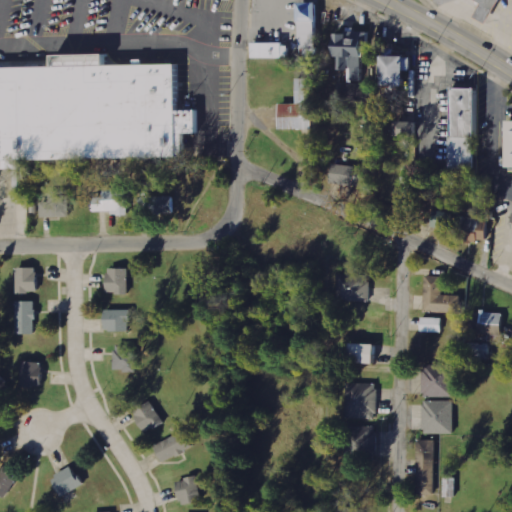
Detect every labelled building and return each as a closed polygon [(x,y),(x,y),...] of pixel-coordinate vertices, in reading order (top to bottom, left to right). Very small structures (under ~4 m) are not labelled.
[(490,24),(503,0),(478,0),(486,4),(479,17),(490,24)] [(349,82),(367,82),(367,32),(357,32),(357,29),(349,29),(349,35),(339,35),(339,71),(349,70),(349,82)] [(254,43),(254,58),(291,59),(291,44),(254,43)] [(0,65),(58,64),(57,53),(110,51),(110,63),(180,61),(181,109),(197,109),(198,131),(185,131),(186,154),(0,158),(0,65)] [(411,71),(415,71),(415,57),(387,57),(387,86),(410,86),(411,71)] [(315,130),(315,79),(298,79),(298,104),(281,104),(281,130),(315,130)] [(452,169),(478,169),(479,88),(453,88),(452,169)] [(398,136),(417,136),(418,123),(399,122),(398,136)] [(333,185),(366,186),(367,167),(334,166),(333,185)] [(106,189),(106,197),(97,198),(97,214),(131,213),(130,189),(106,189)] [(51,192),(52,202),(43,203),(43,218),(72,217),(71,191),(51,192)] [(142,197),(143,215),(175,215),(175,196),(142,197)] [(453,212),(434,211),(434,228),(452,228),(453,212)] [(464,218),(463,241),(489,242),(489,219),(464,218)] [(19,292),(40,292),(40,267),(18,267),(19,292)] [(131,268),(110,268),(110,293),(131,293),(131,268)] [(340,275),(340,301),(372,302),(372,275),(340,275)] [(445,277),(428,276),(426,312),(461,313),(462,295),(444,295),(445,277)] [(18,333),(37,333),(37,301),(19,301),(18,333)] [(133,330),(132,309),(107,310),(107,331),(133,330)] [(505,313),(482,312),(482,334),(504,335),(505,313)] [(423,333),(444,333),(444,318),(423,318),(423,333)] [(138,343),(117,344),(117,371),(139,370),(138,343)] [(353,362),(378,363),(379,344),(354,343),(353,362)] [(490,343),(469,343),(470,358),(491,357),(490,343)] [(23,386),(44,386),(45,361),(24,361),(23,386)] [(455,397),(456,365),(425,364),(423,396),(455,397)] [(378,419),(378,383),(348,383),(347,418),(378,419)] [(166,422),(152,400),(135,412),(148,433),(166,422)] [(455,400),(424,401),(425,434),(456,434),(455,400)] [(377,461),(378,427),(347,426),(346,460),(377,461)] [(194,447),(185,430),(156,446),(165,462),(194,447)] [(437,494),(438,441),(419,440),(418,494),(437,494)] [(0,491),(9,497),(21,475),(3,465),(0,470),(0,491)] [(55,476),(63,495),(84,486),(76,467),(55,476)] [(179,480),(182,504),(203,501),(200,477),(179,480)] [(458,497),(458,477),(446,477),(445,497),(458,497)]
